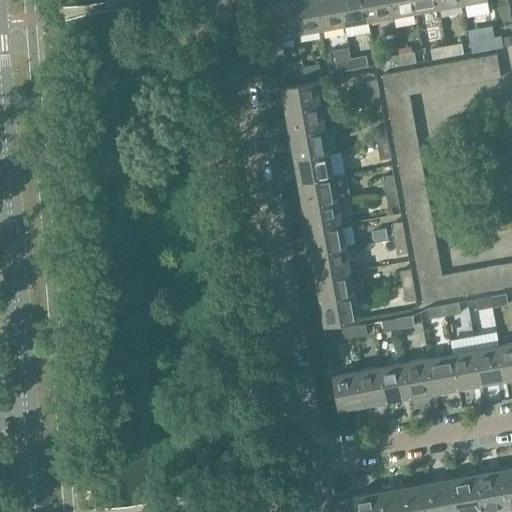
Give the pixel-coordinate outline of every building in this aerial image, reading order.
[(297,33),(291,0),(285,0),(267,3),(273,38),(297,33)] [(315,0),(291,0),(297,33),(321,29),(315,0)] [(340,0),(315,0),(321,29),(345,25),(340,0)] [(364,0),(340,0),(345,25),(368,21),(364,0)] [(389,0),(364,0),(368,21),(392,16),(389,0)] [(413,0),(389,0),(392,16),(416,12),(413,0)] [(438,0),(413,0),(416,12),(440,8),(438,0)] [(511,36),(502,39),(504,46),(511,44),(511,36)] [(479,40),(481,51),(496,48),(494,37),(479,40)] [(462,43),(447,46),(449,57),(464,54),(462,43)] [(449,57),(447,46),(431,49),(433,59),(449,57)] [(414,52),(399,54),(401,65),(416,62),(414,52)] [(401,65),(399,54),(384,57),(386,68),(401,65)] [(497,54),(486,56),(490,80),(501,77),(497,54)] [(366,55),(351,58),(353,69),(368,66),(366,55)] [(486,56),(474,58),(478,82),(490,80),(486,56)] [(353,69),(351,58),(336,61),(338,72),(353,69)] [(474,58),(463,60),(467,84),(478,82),(474,58)] [(463,60),(451,62),(456,86),(467,84),(463,60)] [(451,62),(440,64),(444,88),(456,86),(451,62)] [(319,64),(303,67),(305,78),(321,75),(319,64)] [(440,64),(429,66),(433,90),(444,88),(440,64)] [(429,66),(417,68),(421,92),(433,90),(429,66)] [(305,78),(303,67),(289,69),(290,80),(305,78)] [(417,68),(406,70),(410,94),(421,92),(417,68)] [(382,75),(388,109),(412,105),(410,94),(406,70),(382,75)] [(366,82),(369,97),(380,95),(377,80),(366,82)] [(282,88),(287,112),(321,106),(317,82),(282,88)] [(380,95),(369,97),(372,112),(383,111),(380,95)] [(388,109),(390,121),(414,117),(412,105),(388,109)] [(287,112),(291,136),(325,130),(321,106),(287,112)] [(390,121),(392,132),(416,128),(414,117),(390,121)] [(375,129),(378,144),(388,142),(386,127),(375,129)] [(392,132),(394,143),(418,139),(416,128),(392,132)] [(291,136),(295,159),(330,153),(325,130),(291,136)] [(394,143),(397,155),(420,150),(418,139),(394,143)] [(388,142),(378,144),(380,160),(391,158),(388,142)] [(397,155),(399,166),(422,162),(420,150),(397,155)] [(295,159),(300,183),(334,177),(330,153),(295,159)] [(399,166),(401,177),(424,173),(422,162),(399,166)] [(401,177),(403,188),(426,184),(424,173),(401,177)] [(304,206),(338,200),(350,198),(346,175),(334,177),(300,183),(304,206)] [(383,177),(386,192),(397,190),(394,175),(383,177)] [(403,188),(405,200),(428,196),(426,184),(403,188)] [(397,190),(386,192),(389,207),(400,205),(397,190)] [(405,200),(407,211),(430,207),(428,196),(405,200)] [(304,206),(308,230),(342,224),(338,200),(304,206)] [(407,211),(409,222),(432,218),(430,207),(407,211)] [(409,222),(411,234),(434,229),(432,218),(409,222)] [(392,224),(395,239),(405,237),(403,222),(392,224)] [(308,230),(312,253),(346,247),(342,224),(308,230)] [(411,234),(413,245),(436,241),(434,229),(411,234)] [(405,237),(395,239),(397,254),(408,252),(405,237)] [(413,245),(415,256),(438,252),(436,241),(413,245)] [(312,253),(316,277),(351,271),(346,247),(312,253)] [(415,256),(417,267),(440,263),(438,252),(415,256)] [(511,268),(511,262),(500,264),(504,288),(511,286),(511,268)] [(440,263),(417,267),(423,302),(447,298),(442,275),(440,263)] [(500,264),(488,266),(492,290),(504,288),(500,264)] [(488,266),(477,268),(481,292),(492,290),(488,266)] [(477,268),(465,270),(470,294),(481,292),(477,268)] [(400,271),(403,287),(414,285),(411,269),(400,271)] [(465,270),(454,272),(458,296),(470,294),(465,270)] [(321,301),(355,294),(365,293),(363,281),(353,283),(351,271),(316,277),(321,301)] [(454,272),(442,275),(447,298),(458,296),(454,272)] [(414,285),(403,287),(406,302),(417,300),(414,285)] [(506,293),(491,296),(493,307),(508,304),(506,293)] [(355,294),(321,301),(325,325),(359,319),(355,294)] [(493,307),(491,296),(476,299),(478,310),(493,307)] [(459,302),(444,305),(446,315),(461,313),(459,302)] [(446,315),(444,305),(429,308),(431,318),(446,315)] [(413,315),(397,318),(399,329),(415,326),(413,315)] [(399,329),(397,318),(382,321),(384,332),(399,329)] [(365,324),(350,327),(352,337),(367,335),(365,324)] [(352,337),(350,327),(335,329),(337,340),(352,337)] [(511,343),(500,345),(506,380),(511,378),(511,343)] [(500,345),(476,349),(482,384),(506,380),(500,345)] [(476,349),(453,354),(459,388),(482,384),(476,349)] [(453,354),(429,358),(435,392),(459,388),(453,354)] [(429,358),(406,362),(412,397),(435,392),(429,358)] [(406,362),(382,366),(388,401),(412,397),(406,362)] [(382,366),(359,371),(365,405),(388,401),(382,366)] [(365,405),(359,371),(334,375),(340,410),(365,405)] [(511,466),(502,468),(510,509),(511,508),(511,466)] [(502,468),(478,473),(484,511),(495,511),(510,509),(502,468)] [(484,511),(478,473),(453,477),(459,511),(484,511)] [(459,511),(453,477),(429,481),(434,511),(459,511)] [(434,511),(429,481),(404,486),(408,511),(434,511)] [(408,511),(404,486),(380,490),(383,511),(408,511)] [(383,511),(380,490),(355,495),(358,511),(383,511)]
